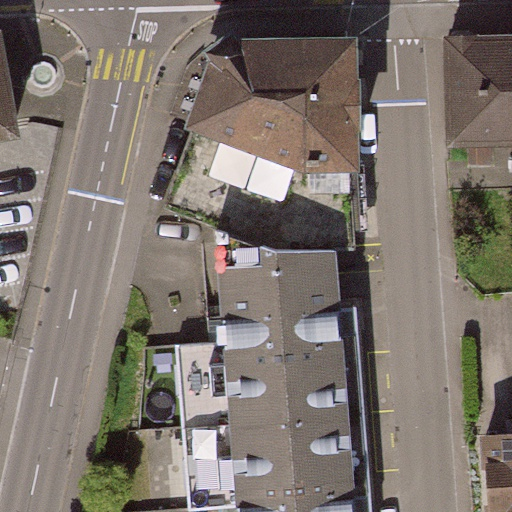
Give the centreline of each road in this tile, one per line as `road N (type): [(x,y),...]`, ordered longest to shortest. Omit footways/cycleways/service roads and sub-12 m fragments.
road 1 (residential): [(32,511),(126,65),(148,0)]
road 2 (residential): [(392,0),(432,511)]
